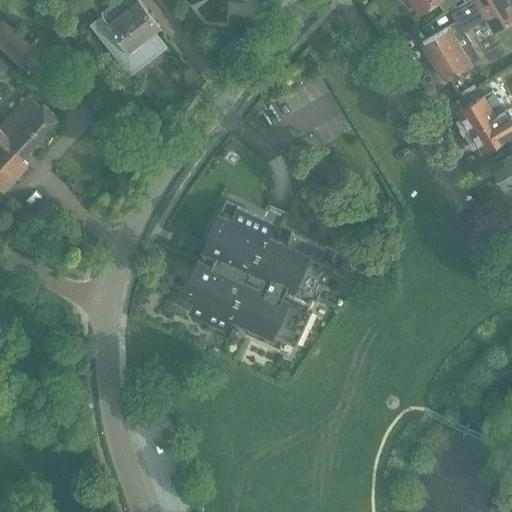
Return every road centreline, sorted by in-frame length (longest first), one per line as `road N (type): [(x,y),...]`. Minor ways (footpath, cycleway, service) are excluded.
road 1 (unclassified): [(110,308),(128,237),(175,166),(315,0)]
road 2 (unclassified): [(489,247),(344,0)]
road 3 (unclassified): [(130,476),(104,354),(110,308)]
road 4 (unclassified): [(110,308),(0,254)]
